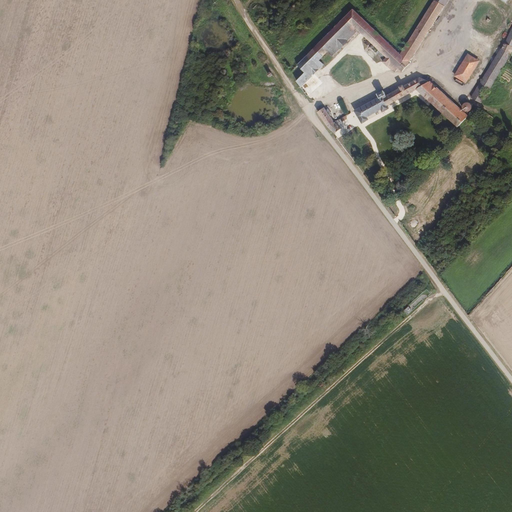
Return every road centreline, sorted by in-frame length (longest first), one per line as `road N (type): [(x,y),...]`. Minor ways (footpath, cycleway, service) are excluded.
road 1 (unclassified): [(308,109),(511,381)]
road 2 (track): [(196,511),(442,290)]
